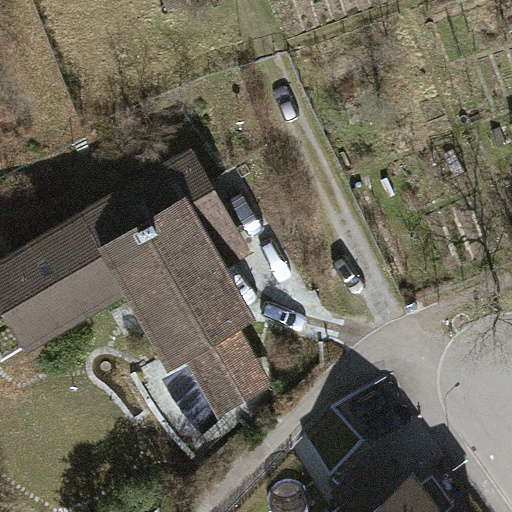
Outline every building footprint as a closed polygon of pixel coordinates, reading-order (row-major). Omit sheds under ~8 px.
[(158,0),(163,10),(185,0),(158,0)] [(383,0),(371,0),(374,8),(385,5),(383,0)] [(188,144),(162,159),(226,266),(251,251),(188,144)] [(162,159),(0,253),(0,307),(25,351),(121,295),(162,365),(180,354),(233,323),(253,312),(226,266),(162,159)] [(272,392),(233,323),(180,354),(218,422),(272,392)] [(353,511),(354,511),(399,476),(372,442),(333,488),(353,511)] [(443,511),(413,468),(399,476),(354,511),(443,511)]
